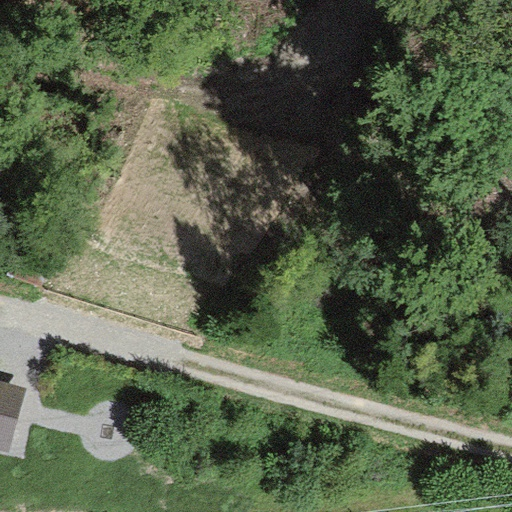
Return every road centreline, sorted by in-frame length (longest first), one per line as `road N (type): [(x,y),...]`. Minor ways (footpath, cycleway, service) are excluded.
road 1 (track): [(511,444),(0,308)]
road 2 (track): [(280,106),(362,0)]
